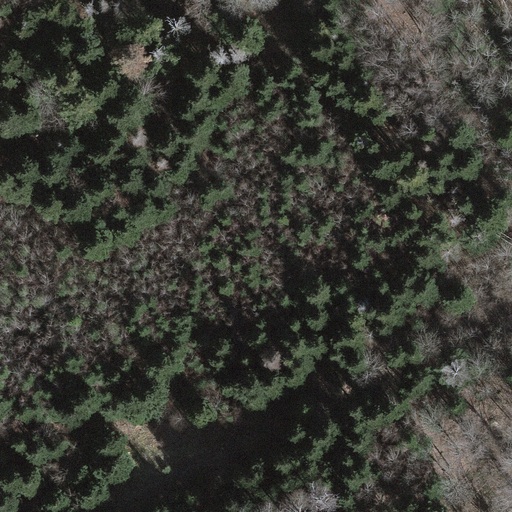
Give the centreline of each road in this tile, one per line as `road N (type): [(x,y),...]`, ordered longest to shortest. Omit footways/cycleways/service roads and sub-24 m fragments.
road 1 (track): [(511,306),(487,312),(329,405),(236,438),(166,426),(0,427)]
road 2 (track): [(0,166),(288,0)]
